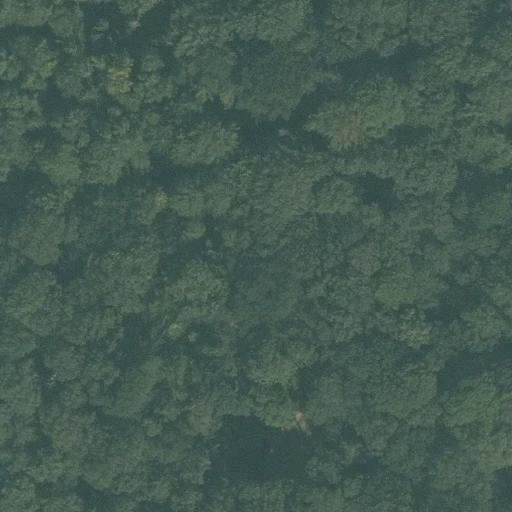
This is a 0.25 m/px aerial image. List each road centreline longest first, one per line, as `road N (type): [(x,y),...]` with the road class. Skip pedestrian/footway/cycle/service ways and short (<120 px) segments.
road 1 (track): [(511,107),(0,192)]
road 2 (track): [(0,384),(200,511)]
